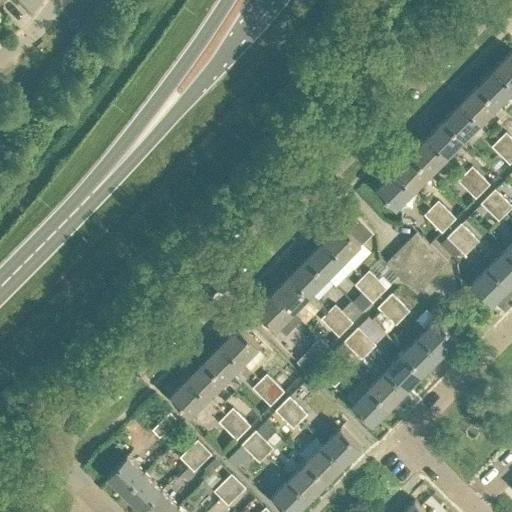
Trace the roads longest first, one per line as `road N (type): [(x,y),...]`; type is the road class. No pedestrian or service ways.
road 1 (residential): [(491,0),(65,428),(58,455)]
road 2 (primary): [(88,195),(197,86),(264,0)]
road 3 (residential): [(480,511),(405,435),(511,328)]
road 4 (primary): [(227,0),(88,195)]
road 5 (primary): [(0,285),(88,195)]
